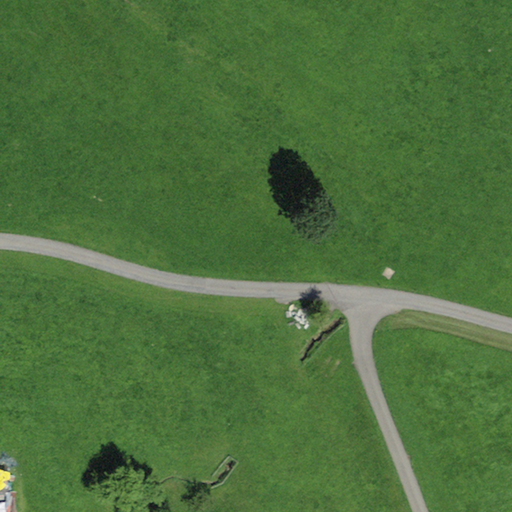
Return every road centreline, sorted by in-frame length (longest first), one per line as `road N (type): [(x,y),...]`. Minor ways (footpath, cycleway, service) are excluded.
road 1 (residential): [(511,326),(357,293),(204,285),(0,241)]
road 2 (track): [(357,293),(364,359),(421,511)]
